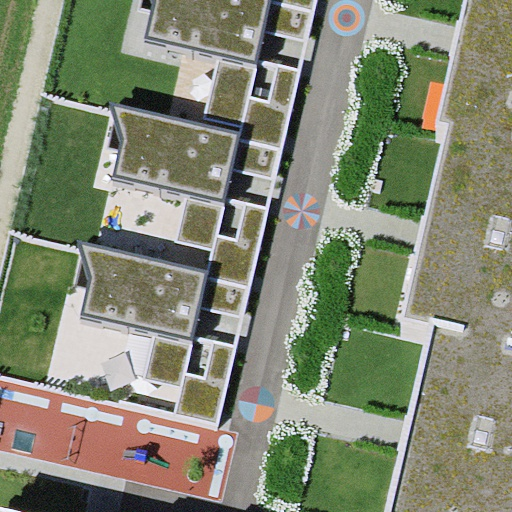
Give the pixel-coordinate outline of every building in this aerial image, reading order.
[(151,0),(153,3),(146,37),(219,53),(257,62),(258,59),(264,29),(271,0),(151,0)] [(279,0),(271,0),(264,29),(307,40),(315,8),(279,0)] [(279,0),(315,8),(316,0),(279,0)] [(450,124),(511,137),(511,0),(464,0),(439,121),(450,124)] [(257,62),(219,53),(204,117),(242,126),(257,62)] [(300,69),(258,59),(257,62),(242,126),(240,132),(239,139),(281,149),(300,69)] [(122,143),(113,174),(188,193),(224,202),(225,196),(231,170),(239,139),(240,132),(109,102),(122,143)] [(431,318),(511,336),(511,137),(450,124),(405,318),(429,324),(431,318)] [(239,139),(231,170),(274,180),(281,149),(239,139)] [(177,240),(213,249),(224,202),(188,193),(177,240)] [(208,271),(207,276),(251,286),(268,205),(225,196),(224,202),(213,249),(208,271)] [(208,271),(78,240),(91,280),(80,314),(154,332),(191,340),(193,336),(200,308),(207,276),(208,271)] [(207,276),(200,308),(243,318),(251,286),(207,276)] [(511,511),(511,336),(431,318),(429,324),(385,511),(511,511)] [(144,377),(181,385),(191,340),(154,332),(144,377)] [(236,347),(193,336),(191,340),(181,385),(173,413),(216,424),(236,347)]
